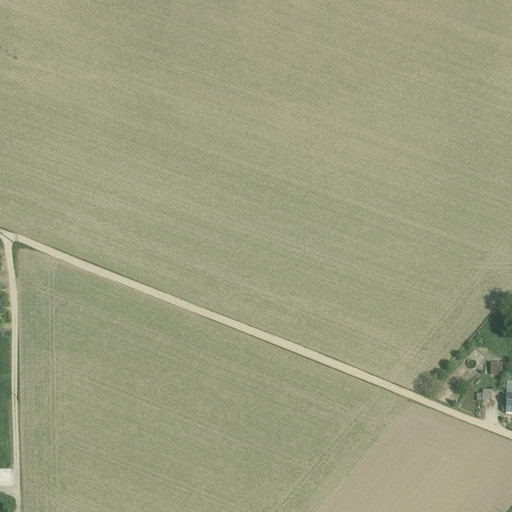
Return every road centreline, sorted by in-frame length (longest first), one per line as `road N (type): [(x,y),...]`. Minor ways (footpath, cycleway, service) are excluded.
road 1 (track): [(511,434),(8,236)]
road 2 (track): [(17,511),(8,236)]
